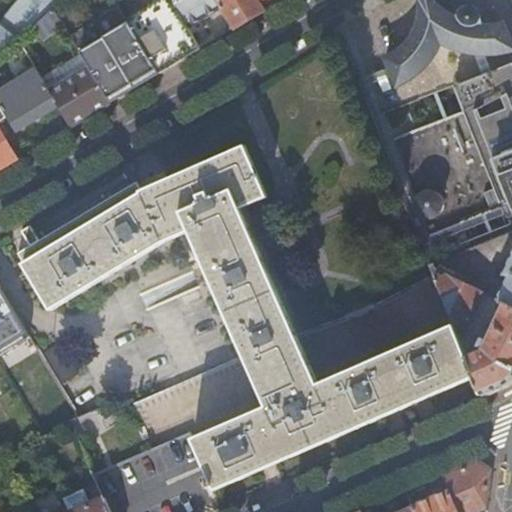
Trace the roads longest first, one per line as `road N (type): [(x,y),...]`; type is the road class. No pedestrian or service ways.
road 1 (residential): [(0,205),(336,0)]
road 2 (residential): [(511,430),(494,425),(298,511)]
